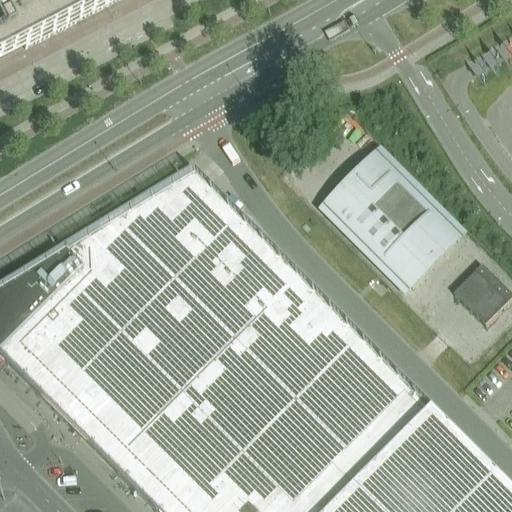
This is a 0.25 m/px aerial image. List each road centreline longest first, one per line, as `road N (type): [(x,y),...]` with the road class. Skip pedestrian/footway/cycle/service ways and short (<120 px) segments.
road 1 (unclassified): [(511,463),(297,252),(200,110)]
road 2 (unclassified): [(370,14),(511,213)]
road 3 (tertiary): [(0,233),(200,110)]
road 4 (tertiary): [(189,89),(0,203)]
road 5 (residential): [(0,94),(178,0)]
road 6 (tertiary): [(200,110),(370,14)]
road 7 (tertiary): [(347,0),(189,89)]
